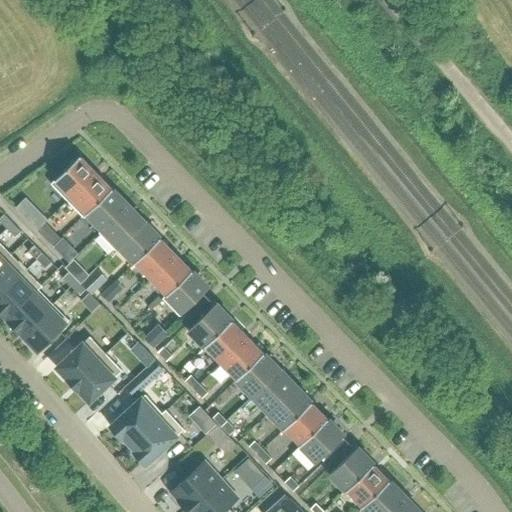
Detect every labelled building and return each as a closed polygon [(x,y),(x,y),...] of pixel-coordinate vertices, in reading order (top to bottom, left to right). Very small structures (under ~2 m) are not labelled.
[(50,183),(67,200),(96,172),(79,155),(50,183)] [(67,200),(83,217),(112,188),(96,172),(67,200)] [(55,220),(71,207),(50,184),(34,197),(55,220)] [(98,232),(99,233),(127,205),(112,188),(83,217),(87,214),(101,229),(98,232)] [(99,233),(114,249),(143,221),(127,205),(99,233)] [(27,219),(36,229),(45,220),(36,211),(27,219)] [(4,214),(0,217),(0,221),(6,228),(12,222),(4,214)] [(119,247),(134,263),(160,238),(143,221),(114,249),(115,250),(119,247)] [(12,222),(6,228),(15,237),(21,231),(12,222)] [(37,230),(45,238),(53,231),(44,222),(37,230)] [(286,252),(295,243),(280,231),(272,240),(286,252)] [(53,246),(59,253),(68,244),(62,238),(53,246)] [(134,263),(150,279),(175,254),(160,238),(134,263)] [(0,263),(10,254),(0,243),(0,263)] [(34,245),(28,251),(37,259),(43,253),(34,245)] [(43,253),(37,259),(45,268),(51,262),(43,253)] [(0,294),(26,269),(10,254),(0,263),(0,294)] [(162,298),(162,299),(191,270),(175,254),(150,279),(165,295),(162,298)] [(65,267),(80,282),(88,275),(73,259),(65,267)] [(107,279),(96,268),(81,283),(92,294),(107,279)] [(41,285),(26,269),(0,294),(0,311),(7,319),(38,289),(41,285)] [(191,270),(162,299),(179,316),(208,287),(191,270)] [(68,272),(62,277),(71,286),(77,280),(68,272)] [(77,280),(71,286),(79,295),(85,289),(77,280)] [(123,288),(115,280),(100,295),(108,302),(123,288)] [(53,304),(38,289),(7,319),(22,334),(53,304)] [(187,330),(204,347),(231,320),(215,303),(187,330)] [(68,320),(53,304),(22,334),(38,350),(68,320)] [(204,347),(220,363),(247,336),(231,320),(204,347)] [(143,338),(152,347),(160,340),(151,331),(143,338)] [(66,379),(72,385),(105,353),(89,336),(56,367),(67,378),(66,379)] [(220,363),(236,379),(263,353),(247,336),(220,363)] [(157,352),(165,361),(171,355),(163,347),(157,352)] [(105,353),(72,385),(78,391),(78,390),(89,402),(121,371),(105,353)] [(236,379),(252,396),(279,369),(263,353),(236,379)] [(252,396),(268,412),(295,386),(279,369),(252,396)] [(184,381),(193,389),(199,383),(190,375),(184,381)] [(199,383),(193,389),(201,398),(207,392),(199,383)] [(268,412),(284,428),(311,402),(295,386),(268,412)] [(129,443),(161,412),(144,394),(109,426),(121,438),(122,437),(129,443)] [(284,428),(299,445),(327,418),(311,402),(284,428)] [(218,423),(220,426),(226,420),(235,411),(227,403),(212,417),(218,423)] [(144,464),(183,429),(165,409),(161,412),(129,443),(135,450),(133,452),(144,464)] [(327,418),(299,445),(316,462),(343,435),(327,418)] [(226,420),(220,426),(229,435),(235,429),(226,420)] [(248,446),(256,455),(262,449),(254,440),(248,446)] [(329,473),(345,490),(372,464),(356,447),(329,473)] [(262,449),(256,455),(265,464),(271,458),(262,449)] [(186,510),(220,479),(204,461),(170,491),(186,510)] [(345,490),(361,506),(388,480),(372,464),(345,490)] [(284,482),(292,491),(298,485),(290,476),(284,482)] [(221,511),(237,498),(220,479),(186,510),(188,511),(221,511)] [(361,506),(366,511),(387,511),(404,496),(388,480),(361,506)] [(260,511),(273,511),(279,507),(288,498),(278,487),(256,507),(260,511)] [(387,511),(419,511),(404,496),(387,511)] [(309,509),(312,511),(323,511),(324,511),(315,503),(309,509)]
